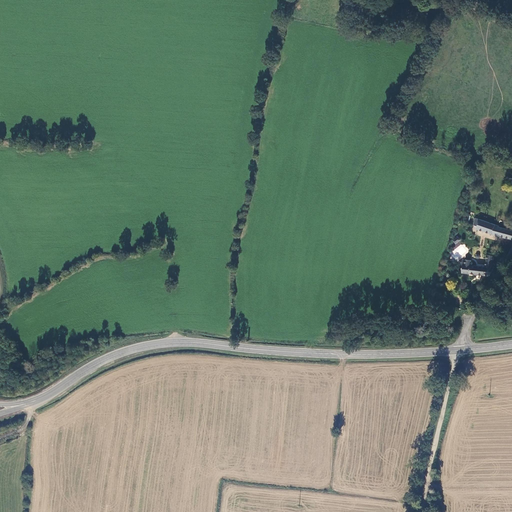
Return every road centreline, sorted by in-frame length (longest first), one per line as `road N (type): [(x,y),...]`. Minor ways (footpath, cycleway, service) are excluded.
road 1 (primary): [(460,350),(331,354),(156,344),(105,359),(24,404)]
road 2 (track): [(460,350),(419,511)]
